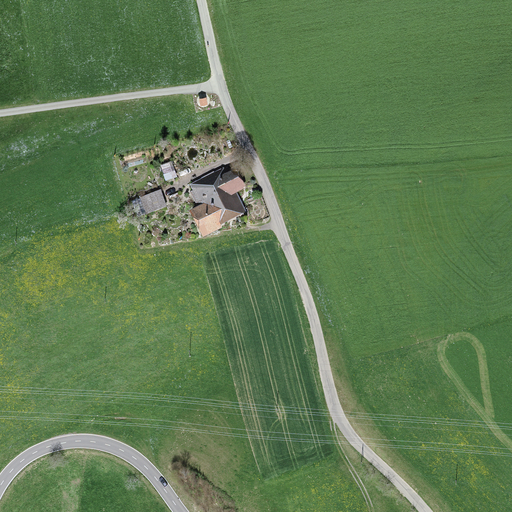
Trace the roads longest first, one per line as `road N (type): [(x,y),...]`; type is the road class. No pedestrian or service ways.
road 1 (unclassified): [(196,0),(218,85),(311,306),(335,413),(424,511)]
road 2 (tertiary): [(0,486),(29,455),(86,440),(136,459),(180,511)]
